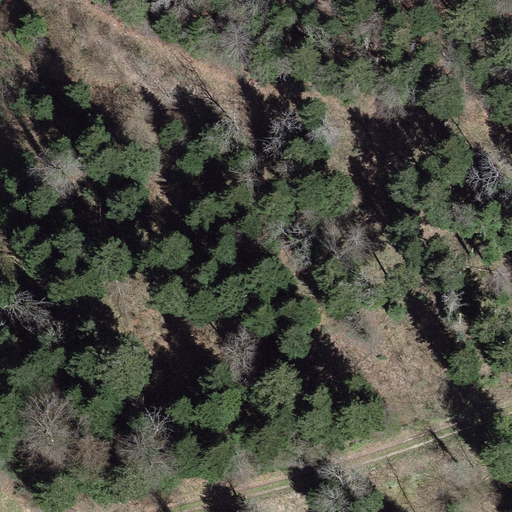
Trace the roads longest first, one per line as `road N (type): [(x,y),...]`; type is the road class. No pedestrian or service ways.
road 1 (track): [(511,136),(303,106),(209,78),(118,29),(84,0)]
road 2 (track): [(173,511),(256,494),(511,405)]
